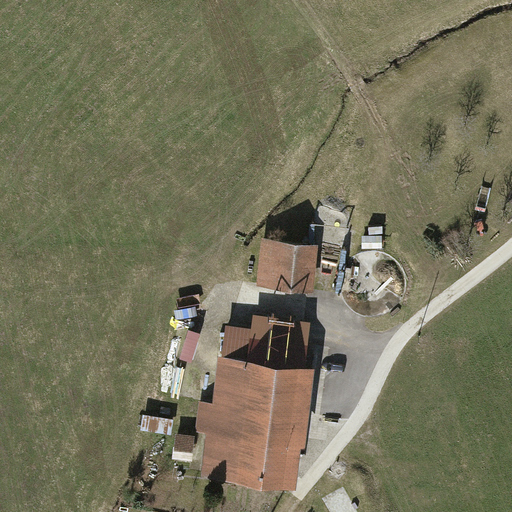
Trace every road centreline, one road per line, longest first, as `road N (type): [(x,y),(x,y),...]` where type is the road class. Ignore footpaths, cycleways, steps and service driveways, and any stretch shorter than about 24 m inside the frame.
road 1 (track): [(227,297),(224,219),(301,95),(316,51),(313,23)]
road 2 (unclassified): [(329,454),(357,413),(381,347),(511,249)]
road 3 (track): [(0,237),(227,297)]
road 4 (track): [(381,347),(351,342),(315,309),(227,297)]
